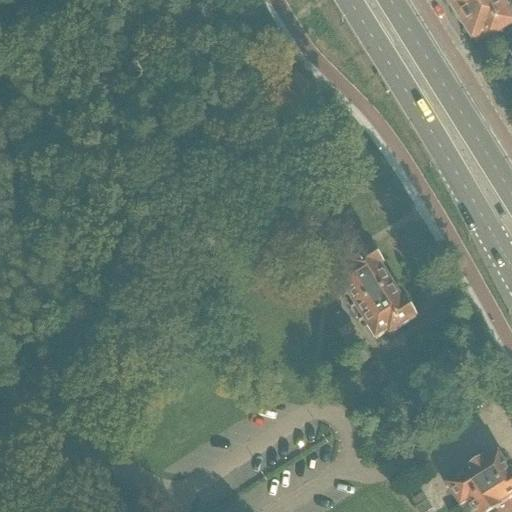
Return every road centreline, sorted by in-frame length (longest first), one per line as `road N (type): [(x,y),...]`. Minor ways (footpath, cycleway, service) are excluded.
road 1 (primary): [(343,0),(511,278)]
road 2 (primary): [(511,200),(384,0)]
road 3 (residential): [(511,146),(420,0)]
